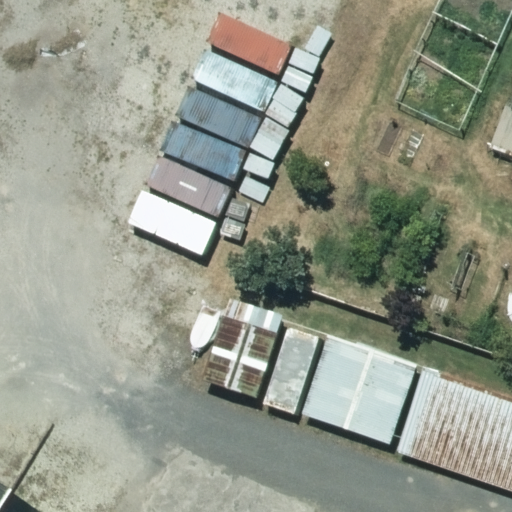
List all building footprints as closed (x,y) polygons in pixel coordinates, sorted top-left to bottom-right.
[(511,102),(495,142),(511,148),(511,102)] [(511,155),(491,146),(477,178),(511,193),(511,155)] [(480,248),(446,234),(423,288),(457,303),(480,248)] [(297,305),(246,290),(220,385),(271,399),(297,305)] [(296,415),(385,446),(413,366),(323,335),(296,415)] [(511,402),(420,372),(392,456),(511,496),(511,402)] [(0,511),(10,494),(0,488),(0,511)]
